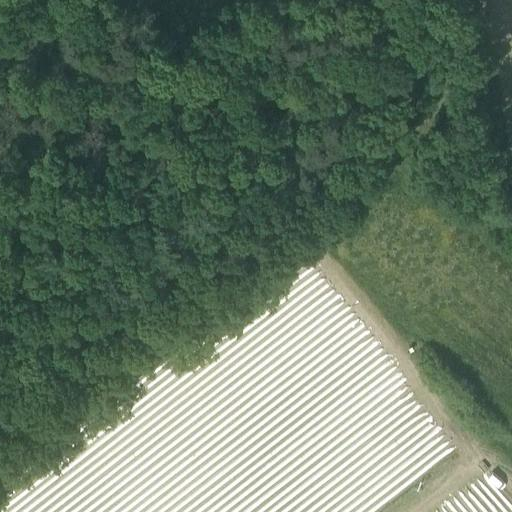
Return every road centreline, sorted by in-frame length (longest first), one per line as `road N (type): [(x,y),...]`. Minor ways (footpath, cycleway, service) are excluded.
road 1 (track): [(0,450),(372,155),(415,140),(436,111),(452,64),(434,0)]
road 2 (track): [(310,250),(511,454)]
road 3 (track): [(511,224),(415,140)]
